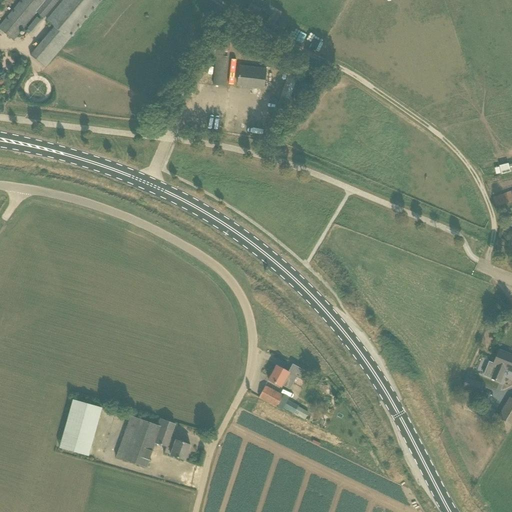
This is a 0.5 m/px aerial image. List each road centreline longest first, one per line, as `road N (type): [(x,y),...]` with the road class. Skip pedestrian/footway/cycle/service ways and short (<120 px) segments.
road 1 (primary): [(451,511),(353,344),(262,252),(149,184),(0,141)]
road 2 (unclassified): [(195,511),(213,446),(246,381),(250,323),(242,297),(187,247),(98,207),(0,186)]
road 3 (track): [(214,0),(439,135),(469,169),(492,216),(487,269)]
road 4 (track): [(439,135),(397,0)]
